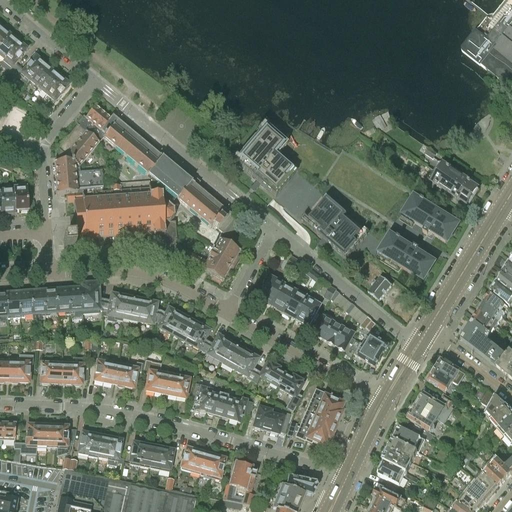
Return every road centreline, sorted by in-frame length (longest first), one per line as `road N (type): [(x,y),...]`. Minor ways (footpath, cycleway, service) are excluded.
road 1 (residential): [(0,404),(137,416),(346,477)]
road 2 (residential): [(0,2),(95,81),(43,145),(46,233)]
road 3 (residential): [(227,312),(274,230),(399,332),(422,337)]
road 4 (residential): [(227,312),(155,275),(49,272)]
road 5 (residential): [(383,401),(227,312)]
road 6 (tertiary): [(422,337),(504,204)]
